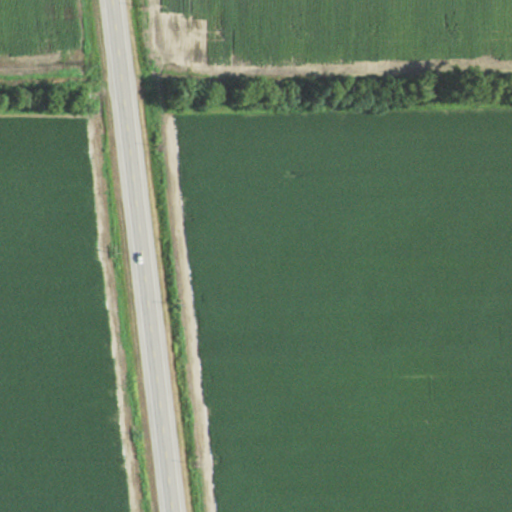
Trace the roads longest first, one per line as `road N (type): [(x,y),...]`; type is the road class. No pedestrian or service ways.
road 1 (primary): [(112,0),(172,511)]
road 2 (residential): [(126,112),(0,112)]
